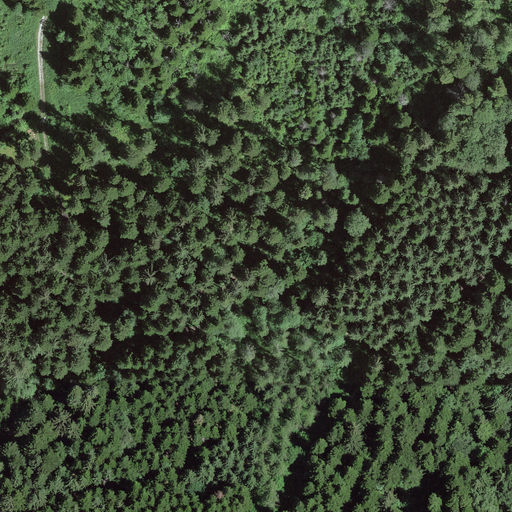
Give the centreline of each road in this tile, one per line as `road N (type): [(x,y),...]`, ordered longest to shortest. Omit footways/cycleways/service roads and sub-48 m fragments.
road 1 (track): [(511,261),(436,307),(375,362)]
road 2 (track): [(46,0),(26,43),(34,155)]
